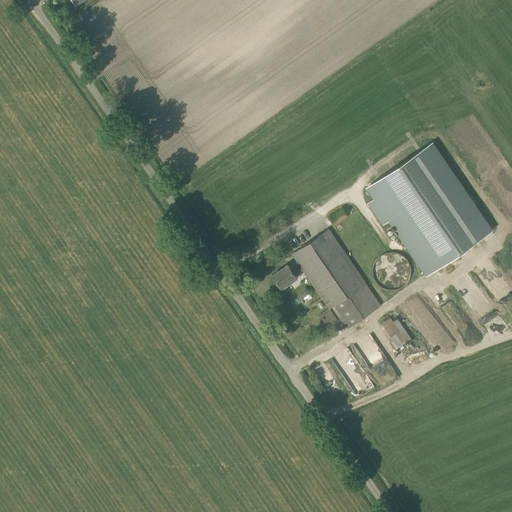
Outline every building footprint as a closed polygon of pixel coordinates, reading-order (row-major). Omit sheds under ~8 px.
[(489,229),(433,146),(370,189),(377,199),(370,204),(383,223),(390,219),(426,272),(489,229)] [(335,226),(348,217),(342,208),(329,217),(335,226)] [(297,262),(289,268),(287,265),(272,276),(281,289),(296,278),(295,276),(303,270),(329,308),(332,306),(347,328),(380,306),(365,284),(328,229),(292,254),(297,262)] [(411,272),(411,268),(410,264),(408,261),(406,258),(403,256),(400,253),(396,252),(392,252),(389,252),(385,252),(381,254),(377,257),(375,260),(372,263),(371,267),(370,271),(371,275),(372,279),(373,282),(376,285),(379,288),(382,290),(386,292),(389,292),(393,292),(397,291),(401,290),(404,287),(407,284),(409,281),(411,276),(411,272)] [(470,277),(462,281),(467,290),(475,285),(470,277)] [(338,333),(334,325),(339,322),(329,308),(319,315),(328,329),(330,327),(335,335),(338,333)] [(395,349),(407,342),(386,311),(374,319),(395,349)] [(376,374),(391,365),(372,332),(356,341),(376,374)]
